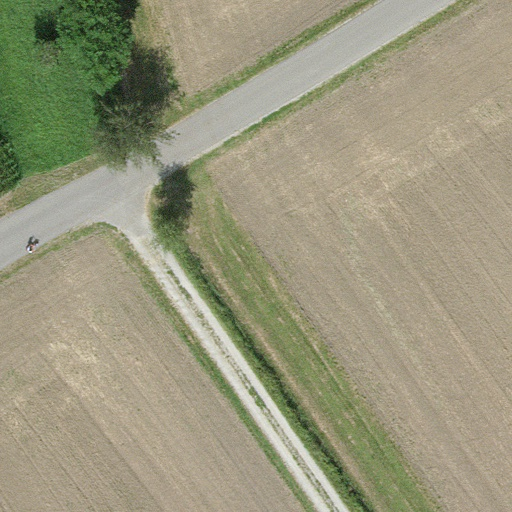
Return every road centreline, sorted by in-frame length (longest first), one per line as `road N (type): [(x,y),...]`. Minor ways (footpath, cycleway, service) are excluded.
road 1 (unclassified): [(0,266),(419,0)]
road 2 (track): [(327,511),(115,192)]
